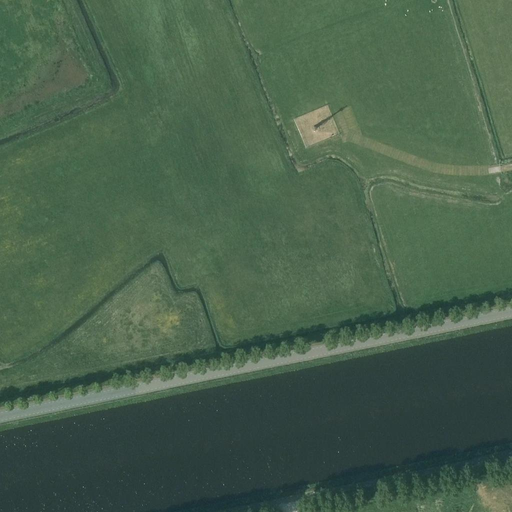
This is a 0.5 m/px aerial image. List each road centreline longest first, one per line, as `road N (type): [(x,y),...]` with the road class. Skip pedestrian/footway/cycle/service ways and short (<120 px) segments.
road 1 (tertiary): [(0,413),(511,311)]
road 2 (unclassified): [(228,511),(511,454)]
